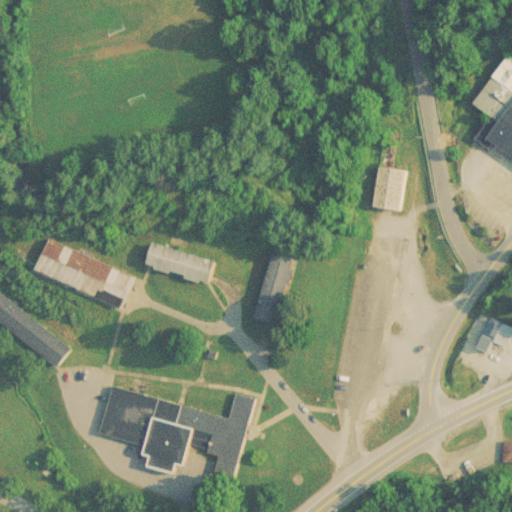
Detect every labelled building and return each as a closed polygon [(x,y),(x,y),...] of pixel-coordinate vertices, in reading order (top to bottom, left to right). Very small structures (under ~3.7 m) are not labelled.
[(511,59),(507,56),(473,106),(496,121),(484,139),(511,157),(511,59)] [(375,208),(402,211),(407,171),(380,168),(375,208)] [(137,277),(54,239),(41,270),(123,309),(137,277)] [(212,284),(218,261),(153,244),(147,268),(212,284)] [(255,319),(279,325),(297,262),(274,255),(255,319)] [(0,288),(0,316),(54,358),(62,341),(0,288)] [(231,418),(113,388),(101,435),(145,446),(143,455),(153,458),(150,468),(175,475),(178,465),(187,467),(192,448),(222,456),(217,477),(236,482),(257,399),(237,394),(231,418)] [(503,462),(511,462),(511,442),(503,442),(503,462)]
